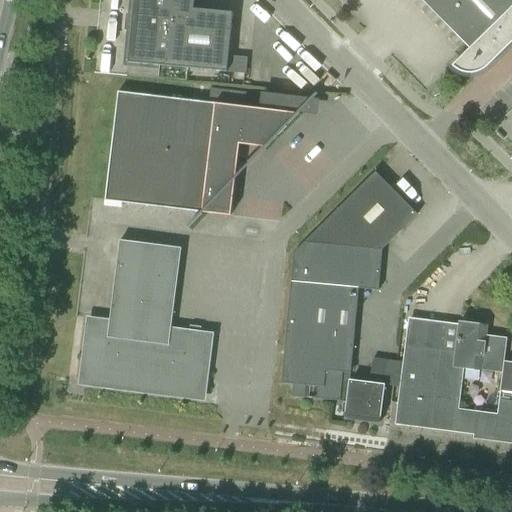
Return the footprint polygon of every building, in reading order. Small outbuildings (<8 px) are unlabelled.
[(194,0),(133,0),(127,64),(246,75),(247,59),(228,57),(233,13),(194,10),(194,0)] [(452,67),(454,69),(456,71),(458,72),(459,73),(461,73),(464,74),(467,75),(469,75),(471,75),(475,75),(478,74),(481,73),(483,71),(485,70),(487,68),(511,43),(511,0),(419,0),(469,50),(452,67)] [(105,204),(122,206),(123,202),(232,217),(241,145),(268,149),(301,115),(121,91),(105,204)] [(281,383),(293,384),(292,397),(339,401),(342,372),(350,373),(358,289),(377,290),(381,254),(418,215),(375,173),(293,254),(281,383)] [(90,318),(82,383),(201,398),(209,333),(170,328),(181,249),(119,241),(109,321),(90,318)] [(455,433),(484,437),(487,412),(458,409),(463,369),(492,372),(494,361),(482,359),(487,327),(459,323),(459,325),(407,318),(394,425),(455,433)] [(349,382),(344,419),(378,424),(383,386),(386,361),(372,359),(368,384),(349,382)] [(487,412),(484,437),(511,440),(511,363),(494,361),(492,372),(502,373),(497,414),(487,412)]
